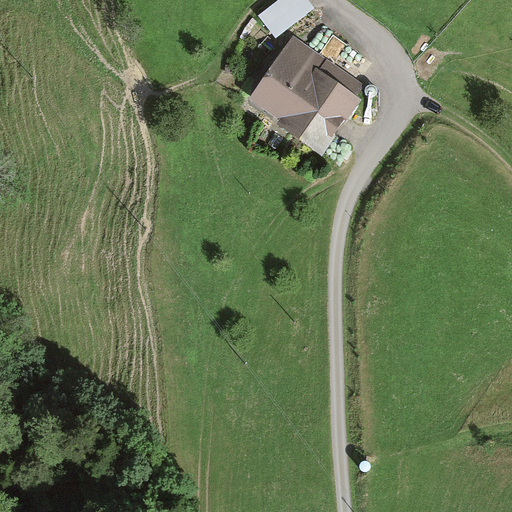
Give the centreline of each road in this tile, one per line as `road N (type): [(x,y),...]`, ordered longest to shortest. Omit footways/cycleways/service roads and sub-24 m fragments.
road 1 (track): [(347,511),(338,239),(358,183),(412,93),(397,49),(339,0)]
road 2 (track): [(412,93),(485,137),(511,165)]
